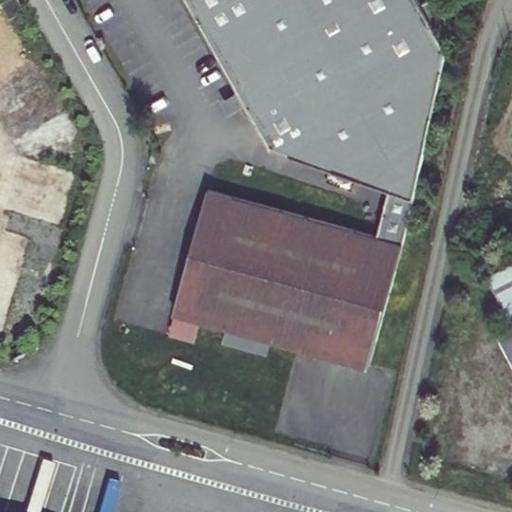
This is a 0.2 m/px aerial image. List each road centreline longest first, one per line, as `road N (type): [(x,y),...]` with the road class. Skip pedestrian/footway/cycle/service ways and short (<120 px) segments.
road 1 (unclassified): [(506,0),(484,54),(386,503)]
road 2 (residential): [(46,0),(111,109),(119,157),(54,414)]
road 3 (residential): [(386,503),(54,414)]
